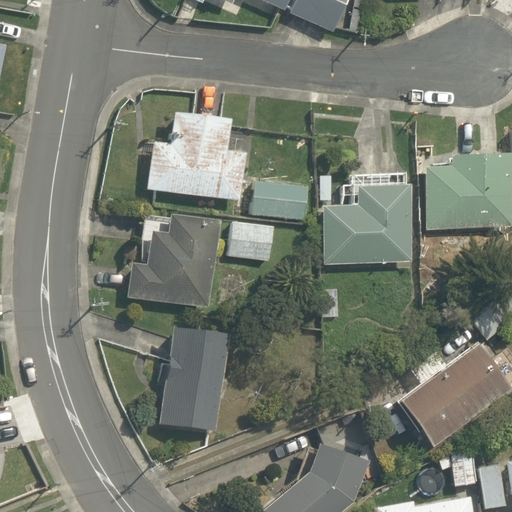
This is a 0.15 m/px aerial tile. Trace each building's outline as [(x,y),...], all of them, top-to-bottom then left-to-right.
[(252,0),(283,13),(288,0),(214,0),(231,7),(234,0),(252,0)] [(295,0),(288,15),(331,35),(346,0),(295,0)] [(226,153),(230,123),(172,115),(168,146),(153,144),(146,191),(238,203),(244,156),(226,153)] [(448,169),(423,169),(424,233),(511,228),(511,218),(510,156),(448,159),(448,169)] [(341,207),(321,208),(322,267),(411,264),(409,187),(403,187),(402,175),(349,177),(349,187),(341,187),(341,207)] [(307,189),(254,183),(250,217),(303,223),(307,189)] [(130,265),(125,299),(207,310),(218,223),(168,217),(168,220),(145,218),(142,237),(141,251),(141,263),(146,264),(146,267),(130,265)] [(272,229),(230,224),(227,258),(268,262),(272,229)] [(227,337),(171,330),(158,426),(215,433),(227,337)] [(476,346),(397,403),(430,450),(508,391),(496,375),(507,367),(498,355),(488,363),(476,346)] [(342,511),(351,504),(366,463),(317,447),(306,475),(261,511),(342,511)] [(470,451),(449,455),(454,489),(476,485),(470,451)] [(504,507),(498,467),(477,471),(484,511),(504,507)] [(470,511),(468,499),(412,509),(411,503),(374,510),(374,511),(470,511)]
